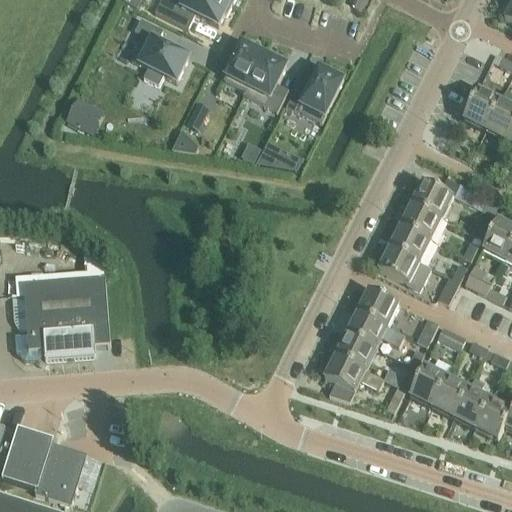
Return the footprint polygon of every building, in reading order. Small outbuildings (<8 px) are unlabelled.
[(163,3),(155,18),(188,35),(196,21),(219,32),(224,20),(227,22),(233,10),(213,0),(177,0),(174,8),(163,3)] [(213,0),(233,10),(237,0),(213,0)] [(164,36),(141,25),(135,37),(143,42),(131,66),(148,74),(143,84),(160,92),(165,82),(177,89),(190,63),(158,47),(164,36)] [(265,61),(242,50),(224,86),(245,97),(243,102),(244,102),(265,61)] [(265,61),(244,102),(277,119),(289,96),(278,90),(287,72),(265,61)] [(511,77),(511,67),(504,64),(500,72),(511,77)] [(297,91),(286,114),(298,120),(299,118),(322,130),(344,87),(320,74),(308,97),(297,91)] [(479,96),(464,126),(487,137),(507,98),(506,98),(502,107),(479,96)] [(511,100),(507,98),(487,137),(508,148),(511,141),(511,100)] [(78,106),(67,128),(85,137),(97,115),(78,106)] [(198,136),(209,115),(198,109),(187,131),(198,136)] [(250,149),(243,163),(254,169),(261,155),(250,149)] [(268,149),(257,170),(298,176),(303,166),(268,149)] [(424,188),(413,211),(443,226),(454,203),(460,190),(448,184),(442,197),(424,188)] [(413,211),(402,233),(432,248),(443,226),(413,211)] [(482,246),(493,223),(483,218),(471,240),(482,246)] [(511,232),(499,226),(484,256),(506,267),(511,254),(511,232)] [(402,233),(391,254),(421,269),(432,248),(402,233)] [(464,264),(471,267),(478,253),(471,249),(464,264)] [(379,277),(409,292),(408,292),(420,298),(432,275),(421,270),(421,269),(391,254),(379,277)] [(461,271),(453,286),(460,289),(467,274),(461,271)] [(466,292),(481,300),(487,303),(496,284),(475,273),(466,292)] [(450,284),(438,306),(449,312),(460,289),(453,286),(450,284)] [(45,357),(46,365),(95,362),(95,354),(111,353),(106,287),(25,293),(25,301),(13,302),(13,304),(14,304),(15,325),(16,328),(17,331),(19,333),(22,335),(25,336),(28,336),(28,340),(16,341),(17,360),(21,359),(21,363),(26,367),(30,367),(30,366),(39,366),(42,362),(42,358),(45,357)] [(488,303),(504,311),(508,303),(492,295),(488,303)] [(369,296),(358,319),(388,334),(400,311),(369,296)] [(358,319),(347,341),(377,356),(382,346),(399,354),(405,342),(388,334),(358,319)] [(417,348),(428,353),(439,331),(429,326),(417,348)] [(445,334),(438,347),(458,358),(465,344),(445,334)] [(347,341),(336,363),(366,378),(367,377),(377,356),(347,341)] [(484,363),(488,355),(473,348),(469,356),(484,363)] [(409,372),(417,375),(424,361),(416,357),(409,372)] [(505,374),(509,366),(494,358),(490,367),(505,374)] [(336,363),(325,385),(336,390),(355,400),(361,388),(378,397),(384,386),(367,377),(366,378),(336,363)] [(424,372),(409,401),(431,412),(446,383),(424,372)] [(405,379),(398,393),(406,397),(413,383),(405,379)] [(446,383),(431,412),(454,423),(469,394),(446,383)] [(336,390),(329,403),(350,410),(355,400),(336,390)] [(406,397),(398,393),(394,401),(387,415),(394,419),(402,405),(406,397)] [(469,394),(454,423),(475,434),(490,405),(469,394)] [(511,415),(490,405),(475,434),(498,446),(504,433),(511,417),(511,415)] [(19,435),(3,486),(37,497),(36,500),(72,511),(87,463),(88,461),(54,450),(55,446),(19,435)] [(36,511),(0,500),(0,511),(36,511)]
